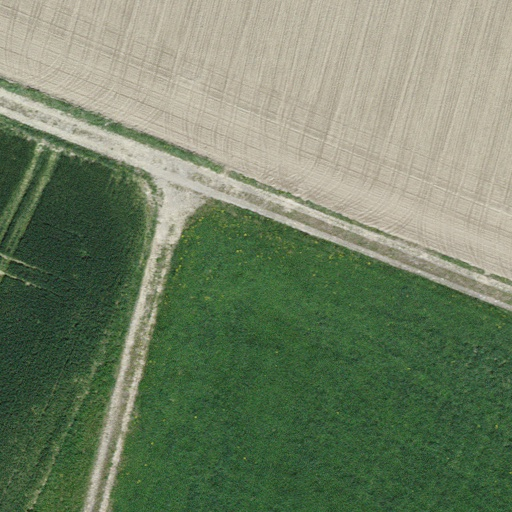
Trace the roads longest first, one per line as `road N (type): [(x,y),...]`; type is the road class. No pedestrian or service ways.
road 1 (track): [(511,298),(0,105)]
road 2 (track): [(90,511),(185,176)]
